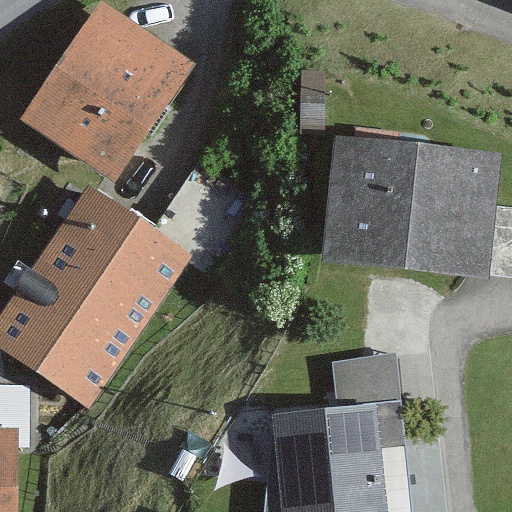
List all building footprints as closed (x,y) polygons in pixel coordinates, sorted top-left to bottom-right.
[(201,66),(114,4),(70,66),(31,118),(118,180),(156,127),(201,66)] [(511,159),(435,150),(351,140),(336,266),(422,276),(504,286),(511,221),(511,159)] [(242,178),(209,156),(157,230),(189,253),(242,178)] [(98,189),(0,328),(0,344),(93,408),(198,258),(189,253),(157,230),(98,189)] [(397,511),(392,410),(287,416),(292,511),(397,511)] [(29,511),(30,423),(0,423),(0,511),(29,511)]
